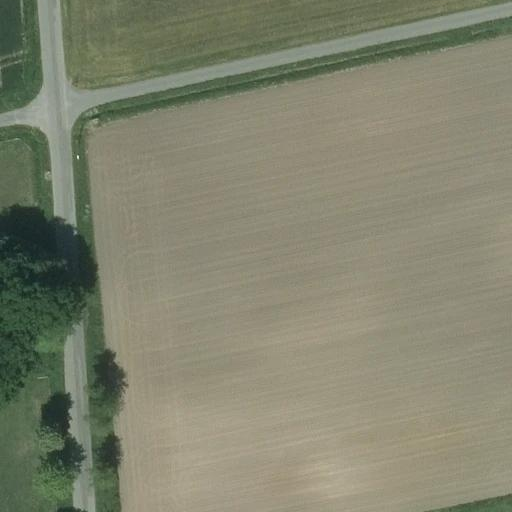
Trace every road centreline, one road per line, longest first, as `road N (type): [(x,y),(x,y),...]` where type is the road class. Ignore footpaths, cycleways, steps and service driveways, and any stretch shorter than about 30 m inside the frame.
road 1 (unclassified): [(60,111),(511,11)]
road 2 (unclassified): [(60,111),(89,511)]
